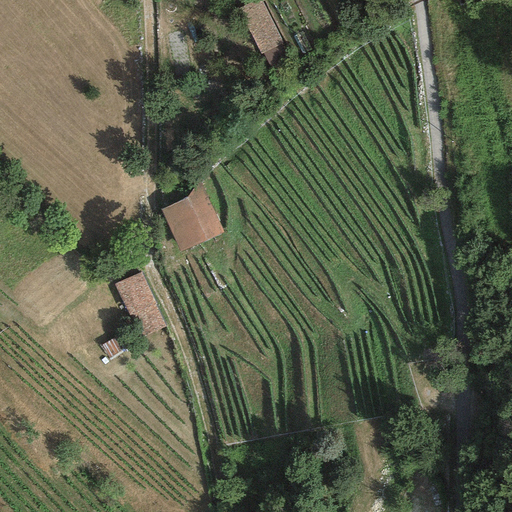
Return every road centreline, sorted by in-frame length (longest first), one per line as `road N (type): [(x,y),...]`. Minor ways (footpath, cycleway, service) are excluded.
road 1 (track): [(225,511),(199,394),(143,256),(144,0)]
road 2 (unclassified): [(417,0),(457,279),(460,511)]
